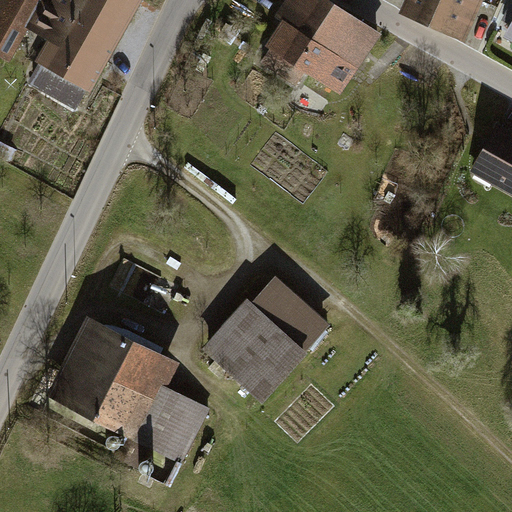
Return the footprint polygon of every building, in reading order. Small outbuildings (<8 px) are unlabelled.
[(77,114),(137,0),(1,0),(0,3),(0,61),(10,67),(28,34),(44,42),(32,64),(38,67),(27,88),(77,114)] [(380,37),(323,0),(282,0),(270,19),(277,24),(262,47),(269,52),(258,68),(294,91),(305,75),(339,98),(380,37)] [(402,0),(397,15),(464,43),(482,0),(402,0)] [(511,17),(500,38),(511,45),(511,17)] [(511,135),(494,126),(466,176),(511,201),(511,135)] [(245,299),(199,351),(258,404),(329,324),(274,276),(249,304),(245,299)] [(84,317),(46,398),(184,464),(210,408),(166,387),(179,362),(84,317)]
